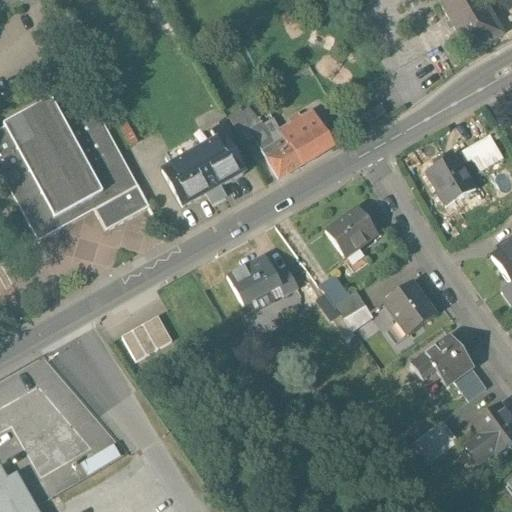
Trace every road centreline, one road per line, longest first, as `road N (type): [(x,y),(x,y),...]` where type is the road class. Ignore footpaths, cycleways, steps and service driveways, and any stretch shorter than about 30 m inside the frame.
road 1 (tertiary): [(367,153),(0,360)]
road 2 (residential): [(367,153),(511,375)]
road 3 (tertiary): [(511,75),(367,153)]
